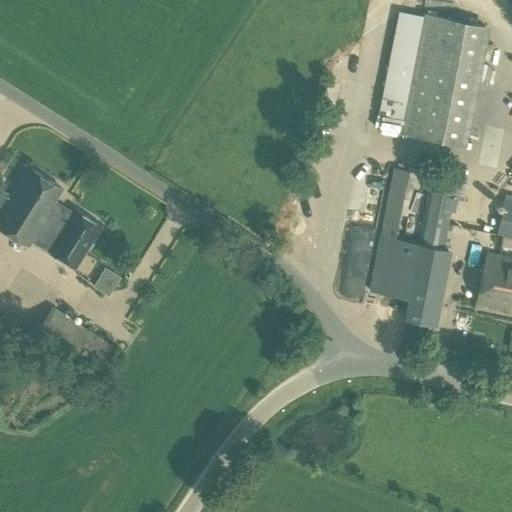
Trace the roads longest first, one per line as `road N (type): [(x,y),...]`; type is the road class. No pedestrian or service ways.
road 1 (unclassified): [(0,88),(302,284),(338,368)]
road 2 (unclassified): [(187,511),(252,421),(338,368)]
road 3 (unclassified): [(338,368),(511,401)]
